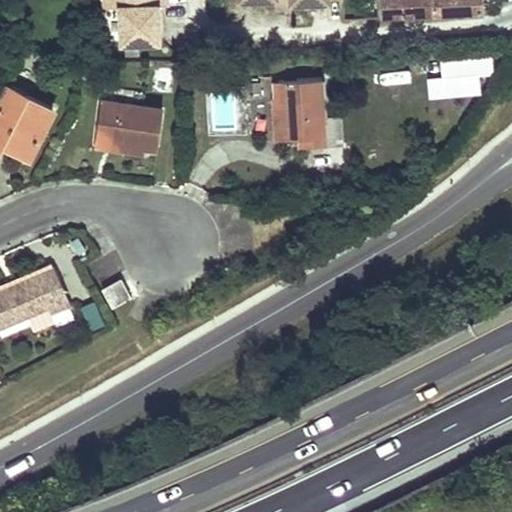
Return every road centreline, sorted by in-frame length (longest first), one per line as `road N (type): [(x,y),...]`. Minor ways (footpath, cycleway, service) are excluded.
road 1 (unclassified): [(0,467),(419,228),(511,162)]
road 2 (trunk): [(511,328),(128,511)]
road 3 (unknown): [(511,20),(335,35),(185,27)]
road 4 (trunk): [(251,511),(511,389)]
road 5 (residential): [(170,246),(136,214),(108,206),(56,204),(0,227)]
